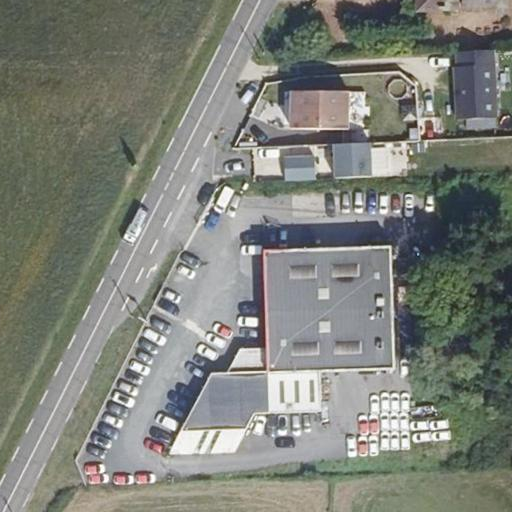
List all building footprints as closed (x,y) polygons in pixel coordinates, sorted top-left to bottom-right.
[(458,0),(411,0),(412,12),(459,9),(458,0)] [(497,119),(494,49),(453,51),(457,121),(497,119)] [(289,133),(349,130),(347,90),(287,93),(289,133)] [(371,177),(370,143),(331,145),(333,179),(371,177)] [(389,245),(261,248),(265,349),(237,354),(226,372),(212,373),(169,454),(233,451),(255,413),(320,409),(320,371),(393,366),(389,245)]
